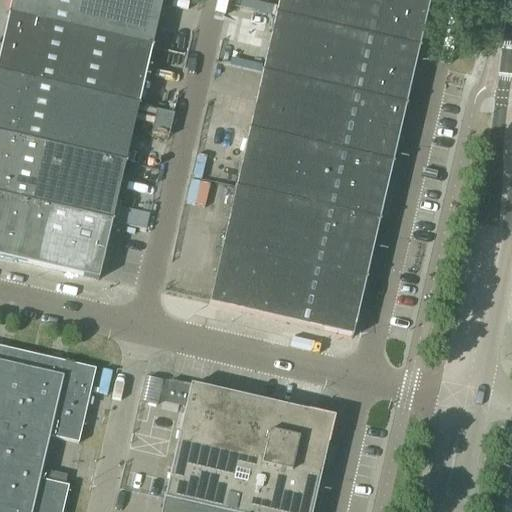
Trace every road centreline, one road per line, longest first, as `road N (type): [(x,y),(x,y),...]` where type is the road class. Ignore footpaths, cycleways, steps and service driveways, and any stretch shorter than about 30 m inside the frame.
road 1 (unclassified): [(450,0),(363,377)]
road 2 (unclassified): [(141,326),(216,0)]
road 3 (unclassified): [(466,399),(511,128)]
road 4 (unclassified): [(363,377),(141,326)]
road 5 (unclassified): [(99,511),(141,326)]
road 6 (unclassified): [(141,326),(0,294)]
road 7 (unclassified): [(363,377),(332,511)]
